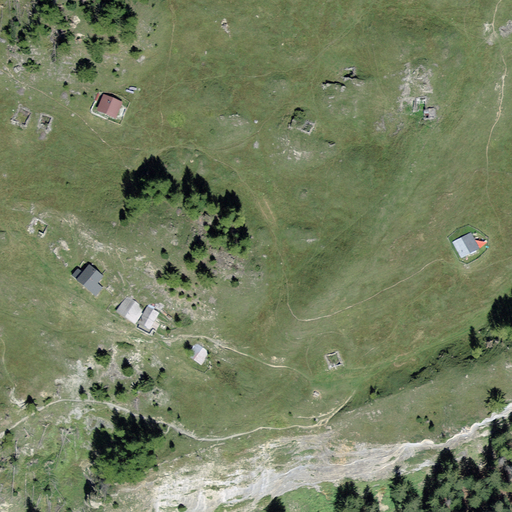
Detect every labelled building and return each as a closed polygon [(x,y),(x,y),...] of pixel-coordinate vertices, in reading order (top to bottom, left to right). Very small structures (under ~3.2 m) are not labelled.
[(101,94),(93,109),(109,117),(117,102),(101,94)] [(465,235),(451,241),(458,255),(472,248),(465,235)] [(75,267),(69,274),(74,278),(94,295),(100,288),(94,283),(100,275),(87,264),(80,271),(75,267)] [(139,307),(125,296),(113,311),(127,322),(139,307)] [(157,311),(147,304),(133,324),(143,331),(157,311)] [(193,341),(183,353),(196,363),(206,351),(193,341)]
